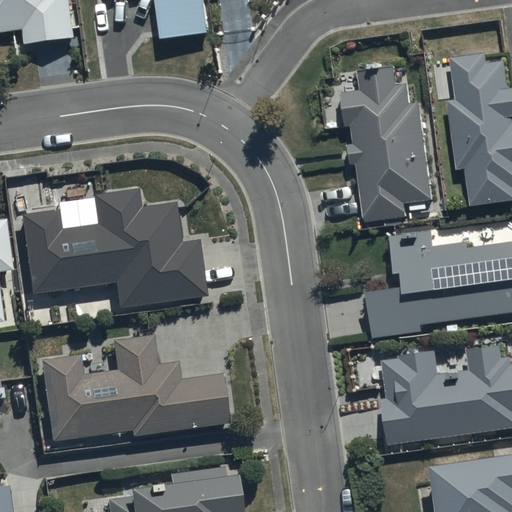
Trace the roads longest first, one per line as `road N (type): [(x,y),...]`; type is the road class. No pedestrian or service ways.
road 1 (residential): [(321,511),(280,208),(266,163),(234,128)]
road 2 (residential): [(234,128),(173,104),(0,124)]
road 3 (residential): [(396,0),(315,18),(252,93),(234,128)]
